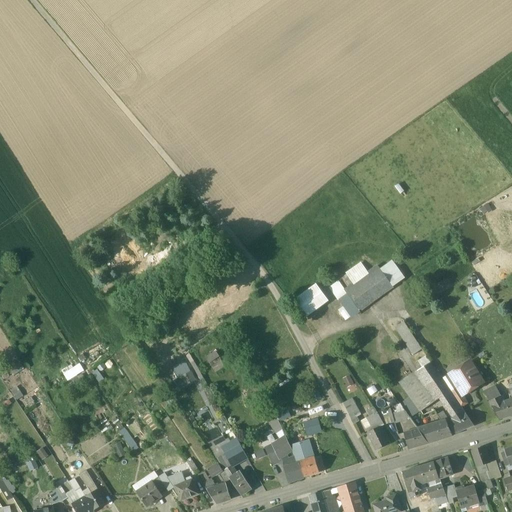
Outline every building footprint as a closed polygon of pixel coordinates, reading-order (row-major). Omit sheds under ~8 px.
[(393,287),(404,279),(392,262),(381,270),(393,287)] [(351,292),(381,270),(378,266),(368,273),(361,264),(341,278),(351,292)] [(351,292),(348,294),(360,311),(393,287),(381,270),(351,292)] [(348,294),(339,282),(330,289),(343,308),(339,311),(345,320),(346,319),(349,317),(350,319),(360,311),(348,294)] [(294,304),(306,320),(327,304),(315,288),(294,304)] [(431,364),(404,322),(396,328),(424,368),(431,364)] [(206,357),(214,369),(224,362),(216,350),(206,357)] [(192,357),(175,365),(185,386),(202,378),(192,357)] [(68,380),(85,371),(81,363),(64,373),(68,380)] [(469,363),(449,375),(458,388),(462,395),(462,394),(475,386),(476,387),(484,383),(472,363),(469,363)] [(442,379),(431,364),(424,368),(409,377),(423,395),(430,405),(442,397),(450,391),(442,379)] [(98,369),(95,371),(99,382),(103,380),(98,369)] [(350,374),(344,378),(349,386),(355,383),(350,374)] [(458,388),(449,375),(442,379),(450,391),(451,392),(458,388)] [(423,395),(409,377),(400,382),(410,397),(420,411),(430,405),(423,395)] [(458,388),(451,392),(462,408),(468,404),(462,394),(462,395),(458,388)] [(501,397),(496,388),(488,392),(490,394),(487,396),(490,402),(501,397)] [(451,392),(450,391),(442,397),(455,419),(464,411),(462,408),(451,392)] [(410,397),(400,404),(402,408),(404,411),(410,418),(420,411),(410,397)] [(505,405),(501,397),(490,402),(489,402),(499,420),(511,416),(505,405)] [(354,399),(345,404),(354,419),(362,414),(354,399)] [(391,409),(377,413),(384,426),(395,422),(392,414),(391,409)] [(404,411),(392,414),(395,422),(395,424),(401,422),(410,419),(410,418),(404,411)] [(445,418),(441,411),(436,414),(441,420),(445,418)] [(455,419),(446,423),(452,436),(474,426),(464,411),(455,419)] [(384,426),(377,413),(367,418),(372,427),(367,430),(368,433),(381,427),(384,426)] [(410,419),(401,422),(405,433),(418,429),(417,428),(417,429),(410,419)] [(318,420),(304,424),(308,435),(321,431),(318,420)] [(445,420),(417,428),(418,429),(428,444),(452,436),(446,423),(445,420)] [(151,434),(145,425),(142,427),(139,421),(132,425),(141,440),(151,434)] [(125,427),(119,431),(133,449),(139,445),(125,427)] [(368,433),(367,434),(376,451),(390,444),(381,427),(368,433)] [(405,433),(404,433),(409,449),(428,444),(418,429),(405,433)] [(294,456),(288,458),(287,454),(292,450),(290,444),(286,436),(272,445),(280,462),(283,460),(285,468),(296,464),(294,456)] [(238,439),(221,448),(225,454),(231,466),(232,465),(248,457),(238,439)] [(297,441),(290,444),(292,450),(299,448),(298,444),(297,441)] [(309,441),(298,444),(299,448),(303,462),(314,458),(309,441)] [(120,457),(127,453),(121,442),(113,446),(120,457)] [(272,445),(266,448),(273,465),(280,462),(272,445)] [(484,447),(472,451),(477,467),(486,465),(490,463),(484,447)] [(40,459),(46,456),(42,448),(36,451),(40,459)] [(511,448),(505,451),(506,453),(501,455),(505,468),(511,465),(511,448)] [(225,454),(217,458),(224,471),(232,466),(231,466),(225,454)] [(303,462),(300,463),(304,477),(319,473),(315,458),(303,462)] [(447,458),(433,463),(439,479),(452,475),(450,470),(452,469),(451,465),(449,466),(447,458)] [(187,463),(183,465),(184,467),(187,472),(189,475),(194,472),(187,463)] [(296,464),(285,468),(289,481),(304,477),(300,463),(296,464)] [(433,463),(420,467),(426,483),(439,479),(433,463)] [(219,464),(207,471),(211,477),(222,470),(219,464)] [(232,466),(224,471),(230,479),(237,474),(232,465),(231,466),(232,466)] [(486,465),(477,467),(479,475),(488,471),(486,465)] [(180,468),(170,473),(172,478),(187,472),(184,467),(180,468)] [(420,467),(402,472),(407,489),(419,485),(426,483),(420,467)] [(93,483),(86,471),(80,474),(87,486),(93,483)] [(237,474),(230,479),(241,495),(251,489),(250,487),(253,485),(248,478),(246,480),(240,473),(237,474)] [(207,475),(200,479),(203,483),(210,480),(207,475)] [(158,477),(152,481),(159,492),(166,487),(158,477)] [(191,478),(184,481),(185,483),(176,487),(181,501),(198,494),(192,480),(191,478)] [(439,479),(426,483),(429,494),(439,490),(439,491),(444,490),(439,479)] [(12,498),(1,480),(0,480),(0,491),(6,501),(12,498)] [(203,483),(203,484),(209,492),(215,490),(210,480),(203,483)] [(152,481),(137,492),(147,507),(162,496),(159,492),(152,481)] [(93,483),(87,486),(92,494),(98,490),(93,483)] [(363,511),(355,483),(339,488),(344,503),(345,503),(346,511),(363,511)] [(60,484),(54,487),(57,492),(63,489),(60,484)] [(419,485),(407,489),(411,499),(420,496),(418,490),(421,489),(419,485)] [(209,492),(208,492),(217,504),(231,500),(226,486),(215,490),(209,492)] [(454,487),(444,490),(446,495),(450,506),(454,504),(452,500),(458,498),(456,493),(454,487)] [(474,487),(456,493),(458,498),(461,509),(479,504),(480,503),(477,494),(474,487)] [(63,489),(57,492),(63,502),(64,502),(69,498),(63,489)] [(92,494),(85,497),(94,511),(106,503),(98,490),(92,494)] [(331,490),(322,492),(328,511),(339,511),(334,497),(333,497),(331,490)] [(439,490),(429,494),(431,500),(446,495),(444,490),(439,491),(439,490)] [(483,491),(477,494),(480,503),(479,504),(480,507),(488,504),(483,491)] [(57,492),(48,494),(51,505),(63,502),(57,492)] [(328,511),(322,492),(310,496),(314,511),(328,511)] [(388,501),(373,505),(375,511),(400,511),(401,511),(396,495),(387,498),(388,501)] [(92,511),(94,511),(85,497),(73,505),(77,511),(92,511)]
